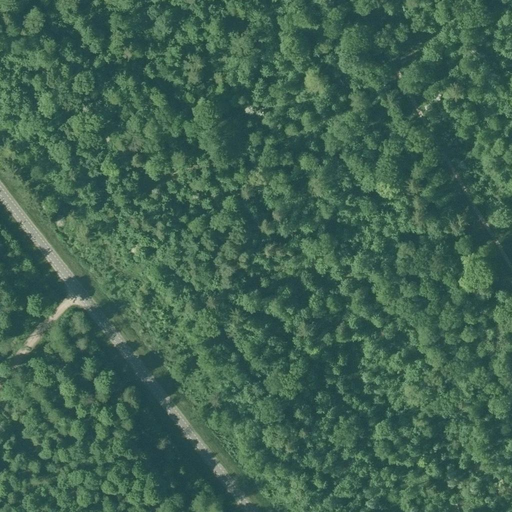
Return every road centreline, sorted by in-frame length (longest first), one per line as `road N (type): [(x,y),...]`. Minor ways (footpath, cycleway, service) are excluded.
road 1 (tertiary): [(248,511),(0,191)]
road 2 (track): [(348,0),(511,273)]
